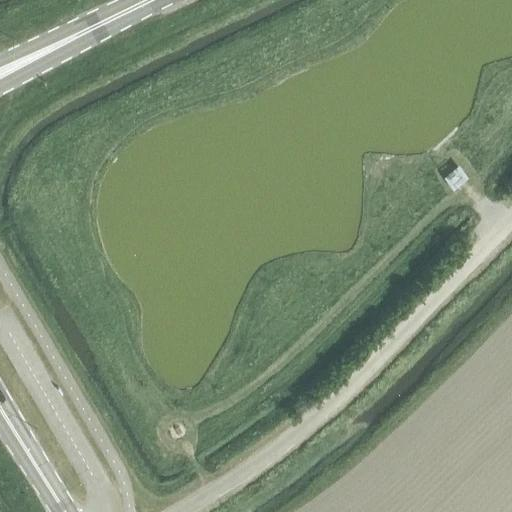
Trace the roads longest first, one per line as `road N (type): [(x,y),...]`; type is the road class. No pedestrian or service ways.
road 1 (track): [(183,511),(344,396),(511,226)]
road 2 (secondary): [(10,69),(152,0)]
